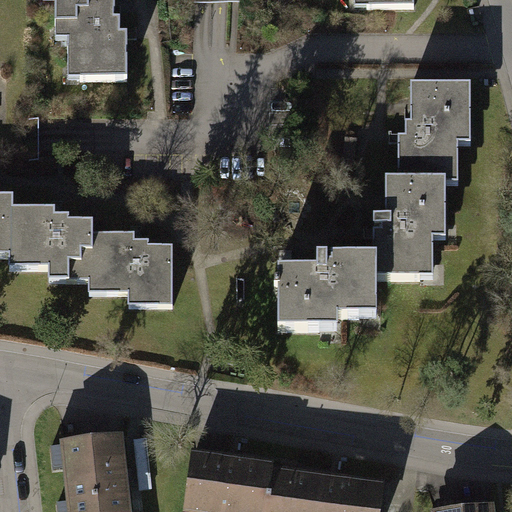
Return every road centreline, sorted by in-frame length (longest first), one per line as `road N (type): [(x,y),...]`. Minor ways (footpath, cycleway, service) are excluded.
road 1 (residential): [(0,366),(511,455)]
road 2 (residential): [(0,366),(16,511)]
